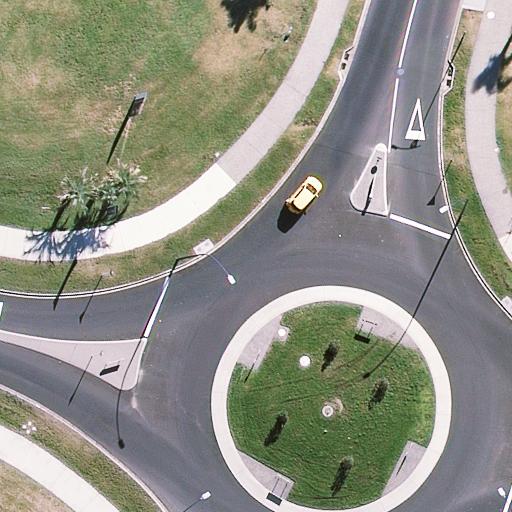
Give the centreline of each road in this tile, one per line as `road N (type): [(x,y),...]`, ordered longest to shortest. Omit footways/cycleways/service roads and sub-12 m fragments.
road 1 (secondary): [(194,470),(64,388),(0,362)]
road 2 (tertiary): [(402,65),(418,272)]
road 3 (tertiary): [(294,242),(402,65)]
road 4 (secondary): [(0,309),(59,316),(202,301)]
road 5 (secondary): [(466,335),(477,387),(469,440),(443,487),(417,511)]
road 6 (secondary): [(194,470),(173,414),(172,384),(186,327),(202,301)]
road 7 (secondary): [(294,242),(372,247),(418,272)]
